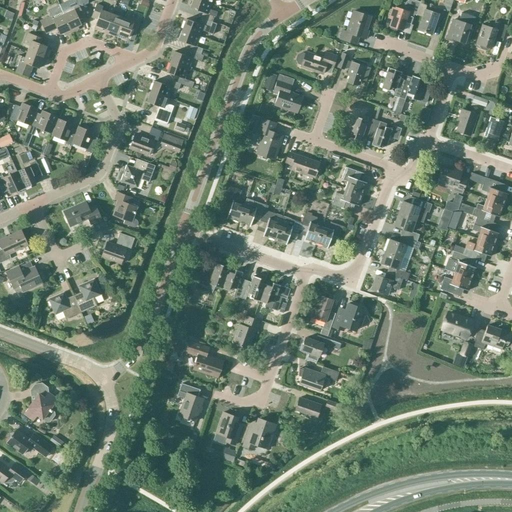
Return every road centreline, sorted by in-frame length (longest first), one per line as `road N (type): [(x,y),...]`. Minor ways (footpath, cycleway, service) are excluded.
road 1 (unclassified): [(282,14),(245,54),(181,231)]
road 2 (primary): [(511,475),(428,478),(332,511)]
road 3 (residential): [(31,204),(101,167),(117,121),(97,79)]
road 4 (unclassified): [(181,231),(140,343),(100,380)]
road 5 (residential): [(305,274),(312,268),(351,281),(392,168)]
road 6 (primary): [(374,511),(448,487),(511,484)]
road 7 (tertiary): [(80,511),(111,423),(100,380)]
road 8 (residential): [(305,274),(181,231)]
road 9 (residential): [(48,92),(63,52),(86,42),(136,59)]
